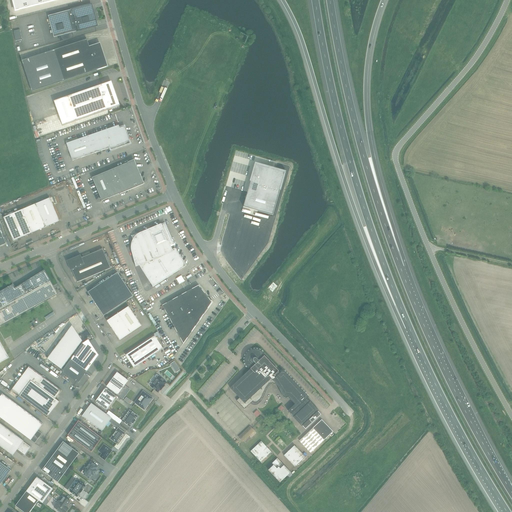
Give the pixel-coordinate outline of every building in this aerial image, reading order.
[(12,0),(15,11),(57,0),(12,0)] [(129,0),(132,11),(154,26),(172,0),(129,0)] [(69,11),(48,16),(52,31),(53,33),(54,37),(77,31),(95,27),(93,16),(94,16),(91,5),(69,11)] [(14,31),(16,41),(22,40),(20,30),(14,31)] [(55,50),(22,61),(32,91),(64,81),(108,67),(107,64),(106,65),(99,45),(90,48),(89,47),(87,40),(55,50)] [(120,106),(120,104),(119,105),(116,95),(115,95),(114,92),(115,92),(112,84),(103,87),(103,84),(54,101),(62,125),(120,106)] [(110,148),(111,151),(130,144),(125,127),(120,128),(119,126),(67,144),(73,161),(110,148)] [(128,163),(92,178),(102,201),(119,194),(120,194),(121,194),(120,194),(144,184),(140,174),(138,170),(134,160),(129,162),(128,162),(128,163)] [(255,166),(243,207),(273,215),(284,175),(282,174),(283,172),(257,164),(257,167),(255,166)] [(50,198),(36,204),(46,227),(60,221),(50,198)] [(36,204),(22,210),(32,233),(46,227),(36,204)] [(32,233),(22,210),(4,218),(13,241),(32,233)] [(139,265),(153,287),(186,266),(175,249),(172,250),(171,245),(172,245),(168,237),(170,236),(171,237),(170,236),(169,234),(169,233),(169,232),(168,232),(169,233),(167,233),(163,225),(162,226),(161,224),(141,233),(141,232),(131,236),(133,240),(132,241),(132,242),(131,245),(131,246),(131,247),(131,250),(132,252),(136,267),(139,265)] [(71,268),(77,282),(111,268),(103,249),(82,258),(81,256),(67,262),(70,269),(71,268)] [(58,294),(44,270),(15,289),(14,288),(12,284),(3,289),(4,290),(0,291),(0,325),(1,326),(36,307),(50,299),(58,294)] [(88,292),(104,316),(133,296),(118,273),(88,292)] [(184,344),(212,302),(211,301),(212,300),(210,298),(209,298),(199,285),(162,306),(184,344)] [(107,321),(120,340),(141,326),(129,307),(107,321)] [(61,369),(82,341),(80,337),(79,338),(68,331),(47,359),(61,369)] [(155,336),(126,355),(134,368),(163,348),(155,336)] [(83,343),(71,359),(62,372),(77,383),(78,383),(80,381),(87,371),(94,362),(99,355),(97,353),(88,340),(83,343)] [(0,362),(9,358),(0,341),(0,362)] [(294,417),(293,417),(294,418),(295,418),(302,425),(301,426),(302,427),(303,426),(306,429),(321,415),(318,411),(319,411),(318,410),(318,411),(310,403),(311,402),(310,402),(307,399),(309,397),(283,370),(280,373),(279,372),(279,371),(264,356),(263,355),(264,354),(263,352),(262,351),(261,351),(259,350),(258,350),(256,349),(255,349),(253,350),(252,350),(251,350),(250,351),(248,352),(248,353),(247,354),(246,355),(245,357),(245,358),(245,359),(245,360),(245,362),(245,363),(246,365),(246,366),(247,367),(248,368),(249,368),(250,369),(249,371),(247,374),(247,373),(242,378),(242,377),(230,388),(239,398),(237,401),(245,409),(253,402),(254,402),(255,402),(256,402),(257,402),(258,402),(258,401),(259,400),(260,399),(261,398),(262,396),(265,389),(266,388),(267,387),(268,385),(269,384),(271,383),(272,383),(273,383),(274,383),(275,384),(276,385),(277,386),(278,387),(279,388),(281,393),(282,395),(283,397),(284,397),(284,398),(285,398),(286,398),(287,398),(288,397),(295,404),(288,411),(294,417)] [(11,391),(47,418),(48,417),(44,414),(51,405),(55,408),(59,402),(55,399),(61,391),(29,367),(11,391)] [(128,381),(117,372),(107,387),(118,395),(128,381)] [(158,392),(160,390),(161,390),(165,386),(164,385),(166,383),(159,376),(157,375),(155,377),(157,379),(152,384),(151,382),(149,384),(151,386),(158,392)] [(105,388),(96,401),(107,410),(116,397),(105,388)] [(153,399),(143,391),(135,403),(144,410),(153,399)] [(10,400),(0,414),(0,417),(35,443),(42,434),(38,431),(43,424),(10,400)] [(91,403),(82,416),(102,431),(109,422),(112,418),(93,405),(91,403)] [(135,420),(136,419),(137,417),(138,416),(130,410),(122,421),(130,427),(131,426),(132,424),(133,423),(133,424),(135,420)] [(322,420),(313,428),(299,441),(311,453),(333,432),(332,430),(332,431),(331,430),(323,422),(323,421),(322,420)] [(79,421),(68,435),(91,452),(102,438),(79,421)] [(0,446),(12,455),(17,449),(25,455),(31,447),(23,441),(0,423),(0,446)] [(239,437),(243,442),(255,431),(250,426),(239,437)] [(118,428),(111,439),(117,444),(125,433),(118,428)] [(291,431),(287,435),(291,440),(295,436),(291,431)] [(251,451),(262,464),(273,454),(261,441),(251,451)] [(52,456),(68,468),(79,454),(63,442),(52,456)] [(104,445),(100,450),(103,452),(100,457),(105,460),(112,451),(104,445)] [(284,456),(295,467),(306,457),(295,445),(284,456)] [(58,483),(68,468),(52,456),(42,471),(58,483)] [(291,473),(277,458),(272,464),(273,465),(268,470),(280,483),(291,473)] [(0,485),(11,470),(0,462),(0,485)] [(81,473),(89,478),(92,474),(93,475),(97,471),(95,470),(97,467),(91,462),(86,469),(85,468),(81,473)] [(39,501),(43,504),(53,489),(37,477),(26,491),(39,501)] [(71,485),(68,490),(70,492),(77,497),(78,496),(79,495),(80,493),(81,493),(83,490),(82,490),(83,489),(84,488),(86,486),(78,480),(78,481),(76,480),(71,485)] [(30,511),(39,501),(26,491),(16,506),(23,511),(30,511)] [(64,497),(60,502),(59,501),(54,507),(58,510),(57,511),(58,511),(66,511),(69,509),(66,507),(66,506),(66,507),(66,506),(67,504),(68,504),(70,502),(64,497)]
